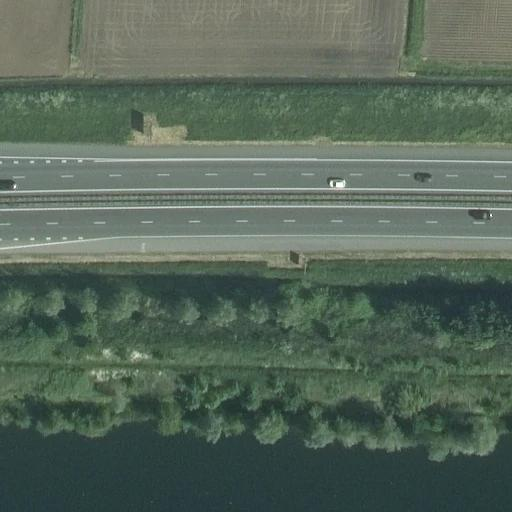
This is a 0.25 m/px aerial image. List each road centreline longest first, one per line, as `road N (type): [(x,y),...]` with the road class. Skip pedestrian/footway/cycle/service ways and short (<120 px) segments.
road 1 (motorway): [(0,227),(511,227)]
road 2 (motorway): [(511,178),(0,178)]
